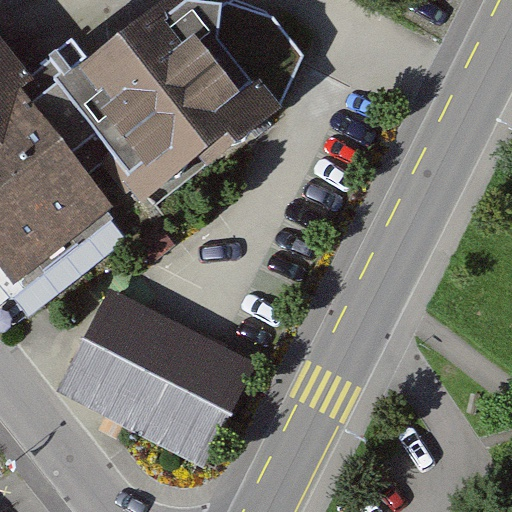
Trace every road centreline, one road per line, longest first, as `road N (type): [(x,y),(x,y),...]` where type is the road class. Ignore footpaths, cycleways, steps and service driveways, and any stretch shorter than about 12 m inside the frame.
road 1 (secondary): [(269,511),(511,26)]
road 2 (residential): [(0,388),(97,511)]
